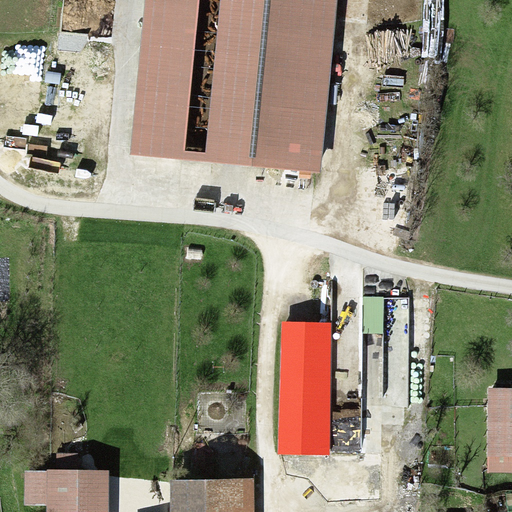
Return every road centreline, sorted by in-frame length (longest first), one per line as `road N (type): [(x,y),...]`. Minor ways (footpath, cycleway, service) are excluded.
road 1 (track): [(0,183),(48,204),(234,220),(415,270),(511,287)]
road 2 (track): [(260,511),(281,231)]
